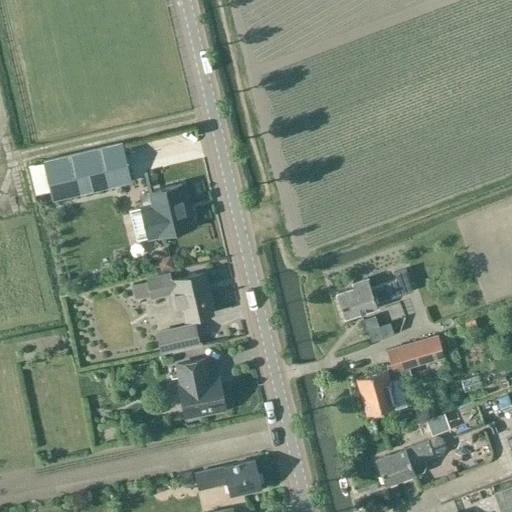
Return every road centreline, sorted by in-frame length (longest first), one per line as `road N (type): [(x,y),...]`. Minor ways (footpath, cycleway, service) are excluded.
road 1 (tertiary): [(307,511),(187,0)]
road 2 (track): [(213,110),(21,157),(0,198)]
